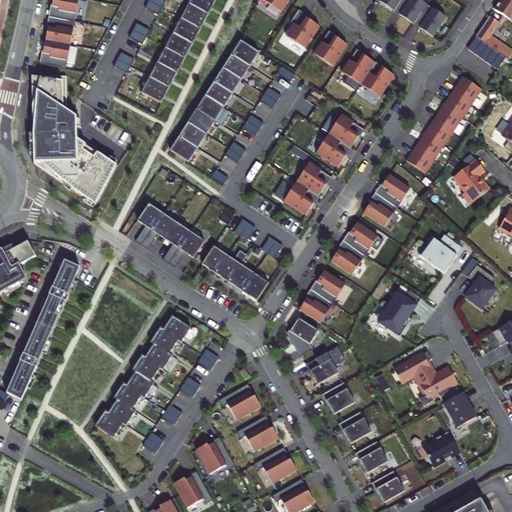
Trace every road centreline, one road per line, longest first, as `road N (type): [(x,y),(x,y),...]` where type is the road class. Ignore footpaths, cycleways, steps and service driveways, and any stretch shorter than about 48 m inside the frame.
road 1 (residential): [(249,334),(155,474),(136,491),(79,511)]
road 2 (residential): [(307,255),(225,197),(299,82)]
road 3 (residential): [(420,68),(408,103),(307,255)]
road 4 (residential): [(249,334),(354,511)]
road 5 (residential): [(81,226),(249,334)]
road 6 (residential): [(511,435),(442,317)]
